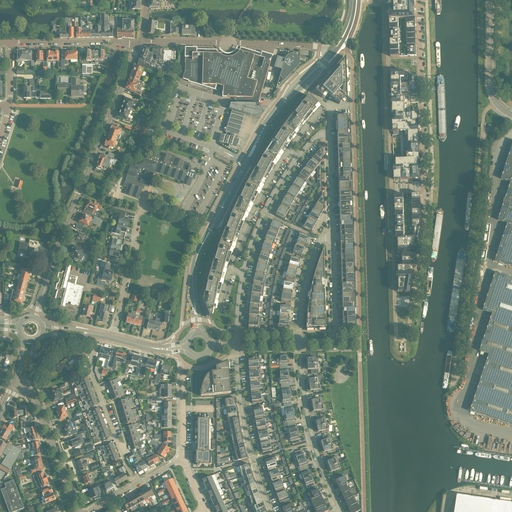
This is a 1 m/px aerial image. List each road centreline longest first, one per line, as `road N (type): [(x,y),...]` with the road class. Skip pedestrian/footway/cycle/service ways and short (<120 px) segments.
road 1 (secondary): [(194,301),(198,252),(266,121),(332,50)]
road 2 (unclassified): [(35,317),(53,244),(138,45)]
road 3 (unclassified): [(454,385),(483,115),(496,103)]
road 4 (unknown): [(511,440),(459,424),(486,259)]
road 5 (unclassified): [(426,0),(432,175),(425,201)]
road 6 (residential): [(418,0),(425,201)]
road 7 (unclassified): [(332,50),(140,40)]
road 8 (residential): [(298,342),(312,442),(339,510)]
road 9 (residential): [(271,511),(241,412),(236,344)]
road 10 (unclassified): [(137,484),(90,372),(98,334)]
road 11 (residential): [(78,511),(34,396),(19,384)]
road 12 (residential): [(425,201),(402,341)]
road 13 (residential): [(230,269),(288,151)]
road 14 (unknown): [(486,259),(511,133)]
road 15 (residential): [(10,42),(138,45)]
road 16 (residential): [(298,158),(264,212),(244,273)]
